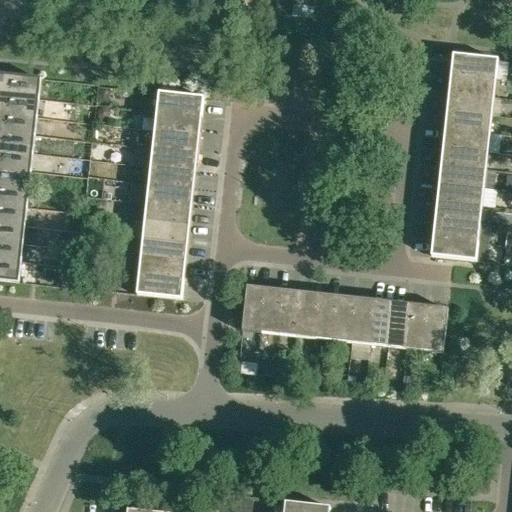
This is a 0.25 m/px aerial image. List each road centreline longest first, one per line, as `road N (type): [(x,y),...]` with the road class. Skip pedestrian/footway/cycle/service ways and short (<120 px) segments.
road 1 (residential): [(222,255),(237,117),(411,136)]
road 2 (residential): [(509,428),(204,415)]
road 3 (residential): [(204,415),(102,415),(80,434),(45,511)]
road 4 (residential): [(213,332),(0,308)]
road 5 (residential): [(396,274),(222,255)]
road 6 (residential): [(396,274),(411,136)]
